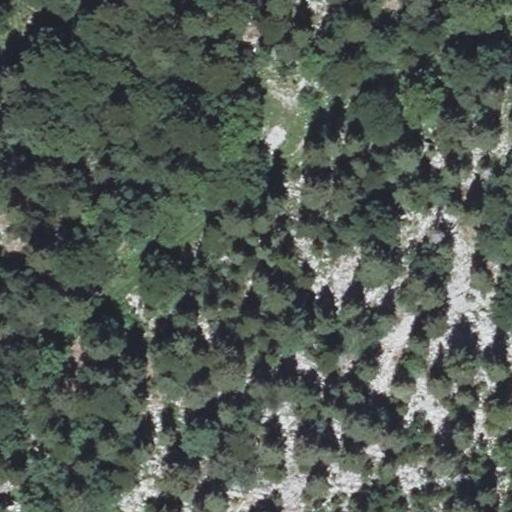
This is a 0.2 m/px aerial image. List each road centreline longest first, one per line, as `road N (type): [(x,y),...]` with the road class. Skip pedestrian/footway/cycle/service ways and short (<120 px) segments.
road 1 (track): [(0,367),(136,272),(341,87)]
road 2 (track): [(492,0),(430,46),(341,87)]
